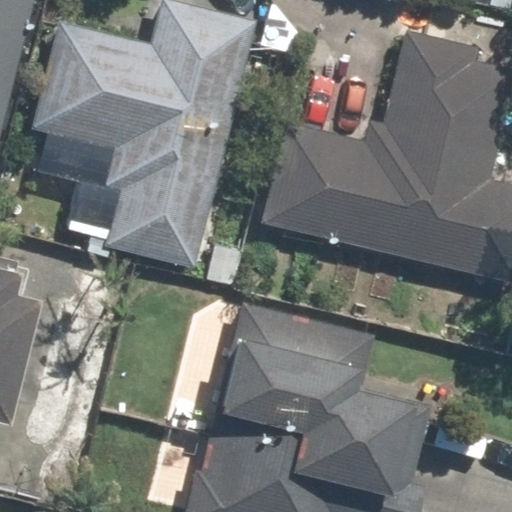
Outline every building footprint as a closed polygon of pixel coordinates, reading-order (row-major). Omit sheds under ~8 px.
[(0,0),(0,97),(23,0),(0,0)] [(92,243),(187,266),(247,16),(180,0),(149,0),(140,39),(45,16),(19,125),(99,144),(89,184),(105,188),(92,243)] [(272,121),(248,222),(486,277),(508,184),(481,178),(507,66),(466,56),(469,44),(394,27),(372,120),(359,117),(354,140),(272,121)] [(0,372),(20,296),(0,290),(0,279),(5,260),(0,258),(0,372)] [(222,297),(171,511),(407,511),(432,406),(351,388),(364,330),(222,297)]
